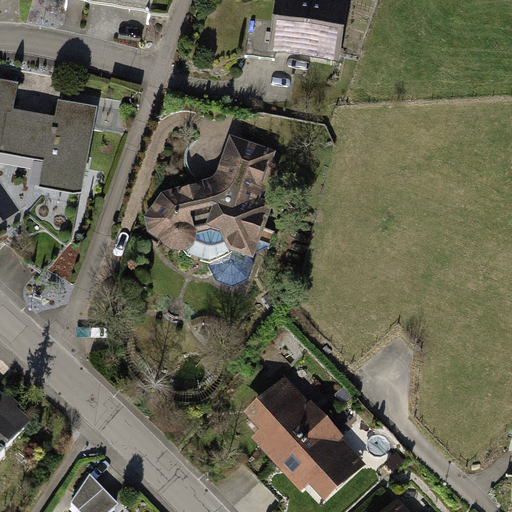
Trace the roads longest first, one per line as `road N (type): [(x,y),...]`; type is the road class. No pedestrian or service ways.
road 1 (residential): [(200,511),(0,321)]
road 2 (residential): [(372,382),(401,425),(489,511)]
road 3 (residential): [(157,71),(47,39),(0,37)]
